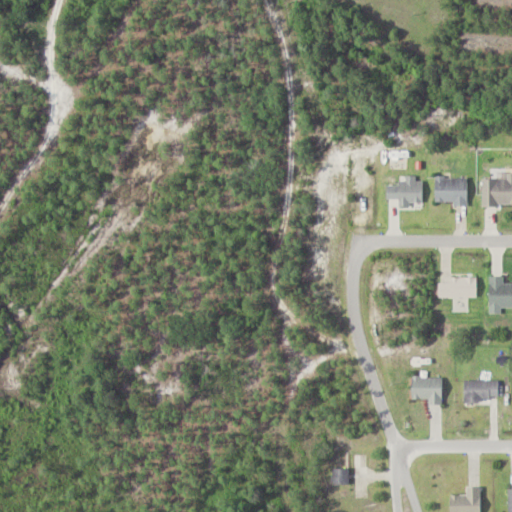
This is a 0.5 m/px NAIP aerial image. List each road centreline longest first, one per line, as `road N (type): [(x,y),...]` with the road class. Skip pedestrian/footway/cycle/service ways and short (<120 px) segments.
road 1 (residential): [(412,451),(297,134),(271,0)]
road 2 (residential): [(339,249),(511,246)]
